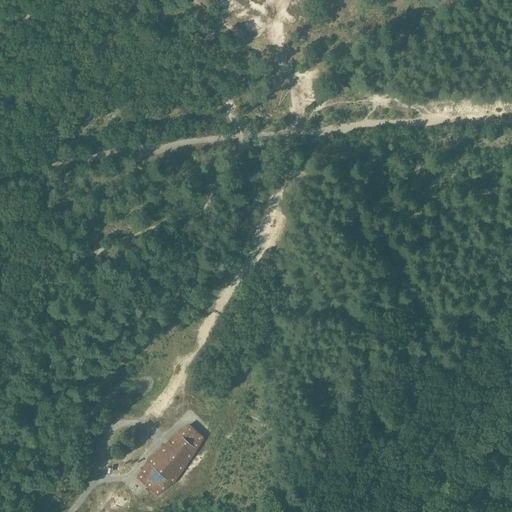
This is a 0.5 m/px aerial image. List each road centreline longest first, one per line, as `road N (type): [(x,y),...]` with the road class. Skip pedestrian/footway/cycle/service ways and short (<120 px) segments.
road 1 (unknown): [(0,176),(238,134),(511,114)]
road 2 (secondary): [(415,511),(481,430),(511,409)]
